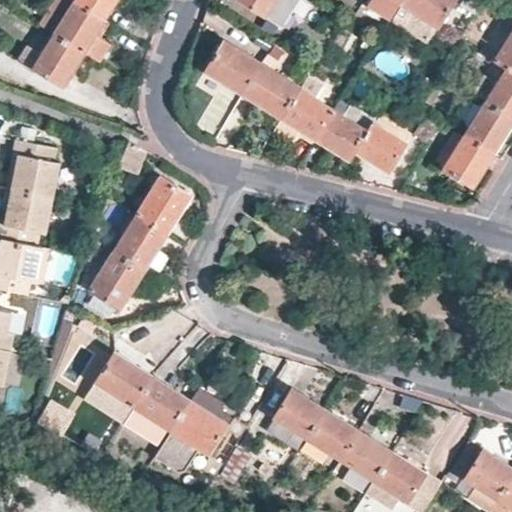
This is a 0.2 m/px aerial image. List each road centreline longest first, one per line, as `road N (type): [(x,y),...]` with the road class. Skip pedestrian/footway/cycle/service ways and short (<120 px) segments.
road 1 (residential): [(250,174),(199,262),(205,302),(239,326),(511,404)]
road 2 (residential): [(478,233),(250,174)]
road 3 (residential): [(250,174),(187,153),(157,114),(188,0)]
